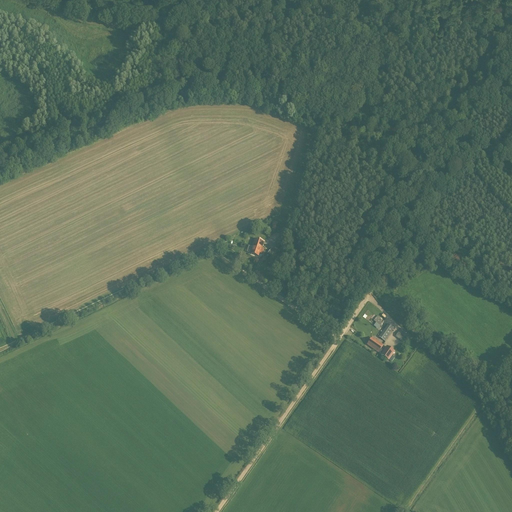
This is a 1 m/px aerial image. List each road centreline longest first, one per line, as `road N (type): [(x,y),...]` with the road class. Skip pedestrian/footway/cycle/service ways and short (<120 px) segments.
road 1 (track): [(0,350),(208,251),(338,339)]
road 2 (track): [(218,511),(379,280)]
road 3 (track): [(22,0),(87,35),(132,24),(132,0)]
